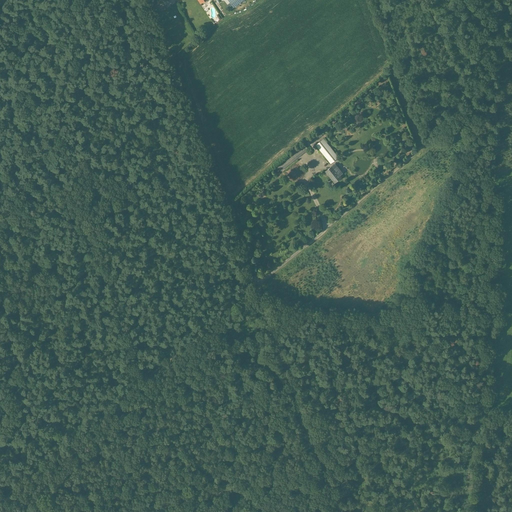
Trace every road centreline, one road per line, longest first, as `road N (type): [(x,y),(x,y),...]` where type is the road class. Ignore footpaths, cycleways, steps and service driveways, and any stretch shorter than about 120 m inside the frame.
road 1 (unclassified): [(322,466),(149,0)]
road 2 (unclassified): [(322,466),(511,419)]
road 3 (unclassified): [(137,511),(322,466)]
